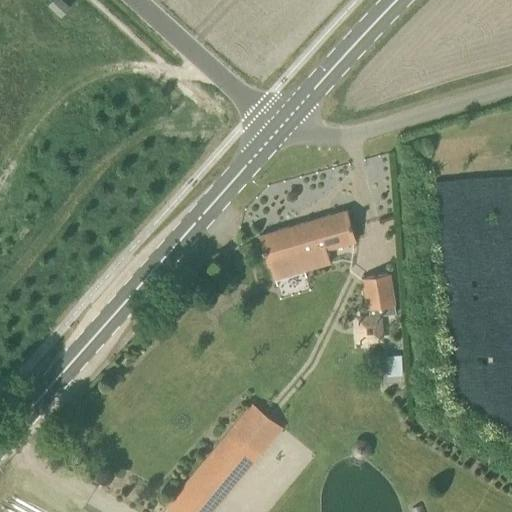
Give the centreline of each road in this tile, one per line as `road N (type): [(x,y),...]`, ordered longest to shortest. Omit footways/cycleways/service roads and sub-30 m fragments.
road 1 (secondary): [(0,443),(278,129)]
road 2 (unclassified): [(278,129),(350,138),(511,90)]
road 3 (unclassified): [(278,129),(129,0)]
road 4 (secondary): [(278,129),(399,0)]
